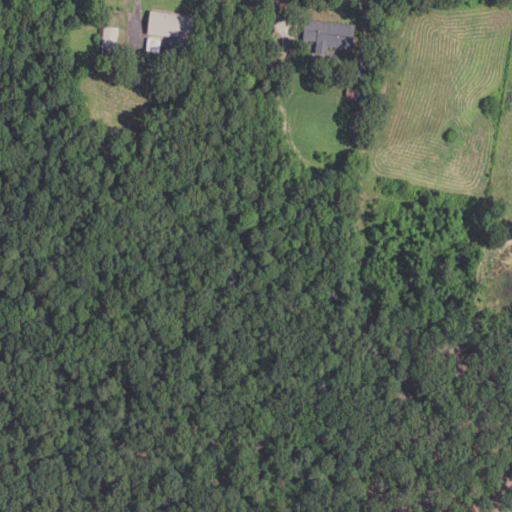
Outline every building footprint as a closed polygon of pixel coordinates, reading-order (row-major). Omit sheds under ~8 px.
[(196,16),(193,38),(191,37),(190,43),(177,41),(178,38),(149,34),(151,11),(196,16)] [(328,55),(316,53),(318,42),(304,40),(307,19),(356,25),(353,49),(329,47),(328,55)] [(113,63),(101,61),(104,47),(98,46),(101,26),(119,28),(113,63)] [(160,52),(147,51),(149,38),(162,40),(160,52)] [(372,72),(361,71),(362,62),(373,63),(372,72)] [(368,87),(348,84),(350,71),(370,75),(368,87)] [(356,98),(347,97),(348,88),(358,89),(358,91),(366,91),(365,98),(356,97),(356,98)]
